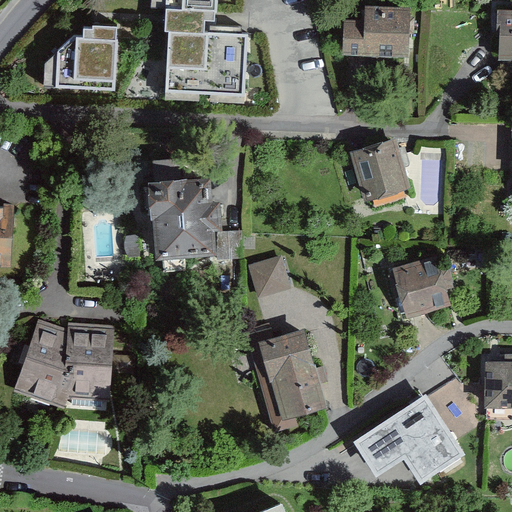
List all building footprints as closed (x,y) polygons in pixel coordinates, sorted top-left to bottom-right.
[(414,8),(370,5),(369,20),(349,19),(347,49),(412,52),(414,8)] [(58,52),(56,85),(114,88),(117,27),(93,25),(92,29),(83,28),(82,38),(75,37),(58,52)] [(174,45),(157,44),(154,85),(205,88),(207,47),(194,46),(174,45)] [(397,139),(356,150),(369,195),(409,185),(397,139)] [(208,160),(149,163),(151,197),(155,197),(157,236),(213,233),(211,208),(219,208),(217,185),(209,185),(208,160)] [(0,262),(14,264),(17,210),(0,209),(0,262)] [(244,229),(219,229),(219,258),(244,258),(244,229)] [(283,253),(251,263),(261,296),(293,286),(283,253)] [(440,253),(400,264),(411,305),(451,295),(440,253)] [(64,401),(67,392),(69,330),(40,320),(17,386),(64,401)] [(70,324),(69,330),(67,392),(107,396),(112,326),(70,324)] [(266,327),(250,332),(278,426),(296,420),(293,408),(327,398),(304,325),(269,336),(266,327)] [(511,363),(488,363),(486,405),(511,406),(511,363)] [(463,455),(425,397),(354,443),(375,477),(405,458),(421,482),(463,455)] [(240,508),(241,511),(291,511),(283,491),(240,508)]
